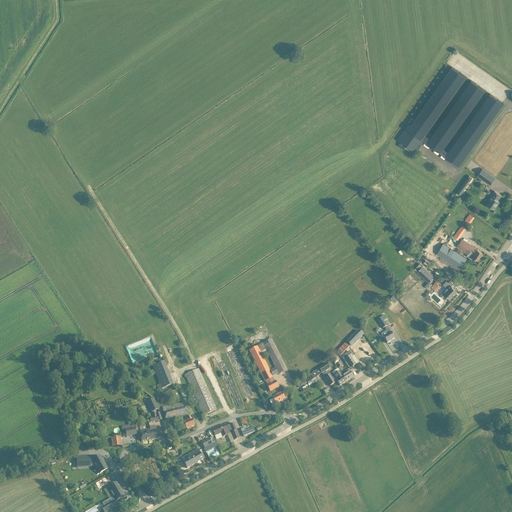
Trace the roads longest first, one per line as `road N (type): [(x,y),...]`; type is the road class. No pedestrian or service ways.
road 1 (tertiary): [(292,422),(454,316),(503,250)]
road 2 (residential): [(146,503),(125,469),(128,450),(246,414),(280,412),(292,422)]
road 3 (tertiary): [(146,503),(292,422)]
